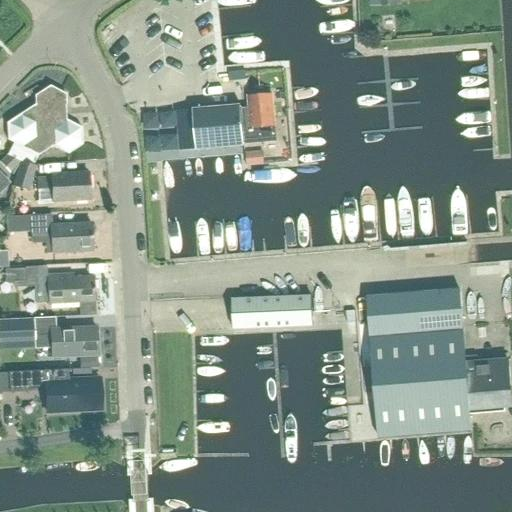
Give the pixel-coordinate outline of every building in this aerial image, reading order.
[(37,156),(51,147),(65,154),(80,145),(79,128),(65,121),(64,106),(64,105),(64,95),(48,86),(33,96),(33,105),(5,123),(6,141),(12,144),(6,155),(18,161),(32,165),(37,156)] [(243,144),(251,143),(264,142),(275,141),(274,126),(271,95),(247,97),(248,109),(240,110),(243,144)] [(243,146),(243,144),(240,106),(191,110),(195,150),(243,146)] [(0,161),(0,164),(11,175),(15,171),(18,161),(6,155),(0,161)] [(32,165),(18,161),(15,171),(11,186),(27,192),(35,166),(32,165)] [(35,178),(35,191),(36,202),(50,202),(88,200),(87,174),(49,175),(49,177),(35,178)] [(45,254),(50,253),(91,251),(90,223),(50,225),(49,216),(29,217),(29,232),(29,233),(29,240),(29,243),(35,243),(44,243),(44,250),(45,254)] [(6,234),(29,233),(29,232),(29,217),(5,217),(6,234)] [(21,282),(20,269),(3,270),(4,283),(21,282)] [(62,275),(45,276),(45,283),(32,284),(33,298),(46,297),(47,304),(78,302),(78,316),(94,315),(94,302),(93,277),(62,279),(62,275)] [(485,408),(504,407),(511,406),(508,361),(465,364),(459,290),(366,297),(377,438),(470,431),(469,415),(486,414),(485,408)] [(312,326),(311,297),(231,301),(232,329),(312,326)] [(0,343),(33,341),(32,320),(0,320),(0,343)] [(48,330),(49,358),(79,357),(79,368),(96,368),(95,328),(48,330)] [(67,370),(7,373),(8,393),(28,392),(28,388),(44,388),(45,413),(100,410),(98,380),(67,381),(67,370)]
